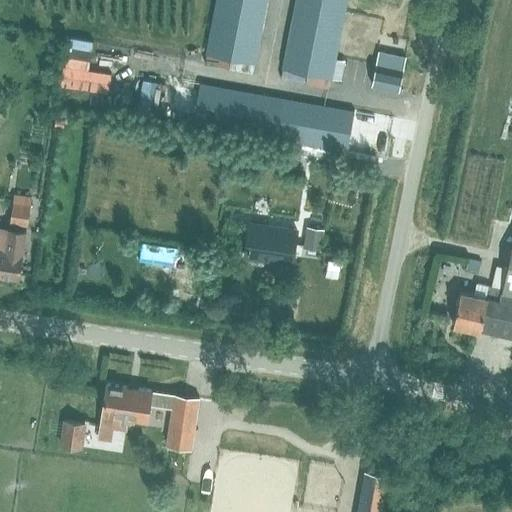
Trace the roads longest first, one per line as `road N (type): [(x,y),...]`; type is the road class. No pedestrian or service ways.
road 1 (unclassified): [(371,379),(448,0)]
road 2 (tertiary): [(371,379),(0,318)]
road 3 (tertiary): [(511,408),(371,379)]
